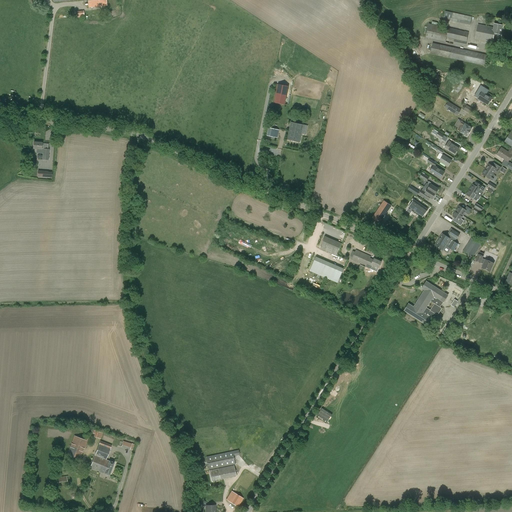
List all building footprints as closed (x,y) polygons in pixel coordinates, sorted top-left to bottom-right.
[(445,11),(443,19),(470,25),(472,17),(445,11)] [(469,32),(428,23),(425,38),(466,47),(469,32)] [(478,24),(475,39),(493,42),(494,34),(500,35),(502,25),(494,24),(494,27),(478,24)] [(430,54),(484,66),(486,55),(433,43),(430,54)] [(429,77),(439,81),(441,78),(431,73),(429,77)] [(287,86),(277,85),(274,102),(284,104),(287,86)] [(482,92),(478,99),(488,105),(492,98),(482,92)] [(453,111),(458,114),(461,110),(451,104),(449,108),(453,111)] [(470,114),(471,113),(473,109),(466,105),(464,110),(466,111),(470,114)] [(303,125),(291,123),(287,140),(300,142),(303,125)] [(461,124),(458,128),(457,129),(460,131),(460,132),(467,137),(472,128),(465,124),(464,126),(461,124)] [(277,138),(279,130),(271,128),(270,136),(277,138)] [(405,144),(398,139),(396,142),(403,147),(405,144)] [(42,143),(38,142),(38,141),(35,141),(35,142),(34,142),(33,149),(37,149),(37,153),(42,153),(42,160),(49,160),(49,149),(42,149),(42,143)] [(448,142),(445,148),(447,150),(455,155),(459,149),(451,144),(448,142)] [(509,152),(507,151),(501,148),(497,155),(508,162),(511,155),(511,149),(509,152)] [(448,167),(452,161),(443,155),(439,161),(448,167)] [(440,179),(444,172),(435,167),(437,164),(429,159),(427,162),(434,166),(430,172),(440,179)] [(489,164),(485,169),(493,174),(495,171),(498,173),(501,167),(493,163),(492,166),(489,164)] [(491,177),(493,174),(485,169),(482,174),(490,179),(492,181),(494,179),(491,177)] [(429,178),(422,173),(419,177),(427,182),(429,178)] [(426,183),(424,187),(428,189),(436,194),(439,189),(431,184),(432,183),(429,182),(428,184),(426,183)] [(494,191),(497,187),(490,182),(487,186),(494,191)] [(478,183),(475,186),(473,184),(469,189),(477,194),(481,197),(483,194),(482,193),(485,188),(478,183)] [(420,192),(410,186),(407,190),(417,196),(420,192)] [(419,194),(418,194),(424,198),(428,201),(430,198),(432,199),(436,194),(428,189),(426,192),(422,189),(419,194)] [(466,195),(474,200),(476,202),(478,199),(475,198),(477,194),(469,189),(466,195)] [(380,224),(392,206),(384,200),(372,218),(380,224)] [(422,218),(428,210),(414,200),(408,208),(422,218)] [(481,212),(484,208),(476,203),(474,207),(475,208),(481,212)] [(459,206),(456,211),(463,216),(465,213),(468,215),(472,210),(466,206),(465,209),(459,206)] [(461,219),(463,216),(456,211),(452,216),(455,218),(453,221),(461,226),(464,221),(461,219)] [(442,234),(435,245),(443,250),(445,251),(447,247),(454,251),(458,244),(455,242),(456,239),(460,234),(452,229),(447,237),(442,234)] [(319,248),(336,256),(341,245),(324,237),(319,248)] [(475,244),(470,241),(463,251),(468,254),(473,247),(477,250),(481,244),(476,242),(475,244)] [(371,269),(372,265),(371,265),(374,259),(356,250),(351,260),(371,269)] [(490,272),(494,263),(483,259),(484,256),(478,254),(475,261),(480,264),(481,263),(484,264),(482,268),(490,272)] [(343,269),(315,258),(309,271),(337,283),(343,269)] [(371,265),(372,265),(379,268),(382,262),(374,259),(371,265)] [(438,314),(442,309),(441,308),(440,307),(443,302),(444,302),(448,295),(426,282),(422,288),(424,290),(414,307),(409,304),(404,311),(425,324),(429,326),(433,319),(436,314),(437,314),(438,314)] [(367,393),(371,386),(360,379),(356,386),(367,393)] [(322,408),(317,415),(328,422),(332,415),(322,408)] [(342,433),(341,433),(337,431),(338,429),(339,430),(342,425),(336,422),(336,421),(333,426),(334,427),(332,430),(330,429),(327,438),(327,439),(327,438),(339,442),(342,433)] [(80,460),(87,441),(85,440),(74,436),(67,454),(70,456),(68,460),(75,463),(77,458),(80,460)] [(110,475),(114,463),(106,460),(112,445),(100,441),(90,468),(110,475)] [(209,470),(232,466),(234,465),(233,465),(235,464),(234,456),(240,455),(239,450),(206,457),(209,470)] [(211,481),(234,476),(232,466),(209,470),(211,481)] [(238,507),(243,498),(232,491),(226,500),(238,507)]
